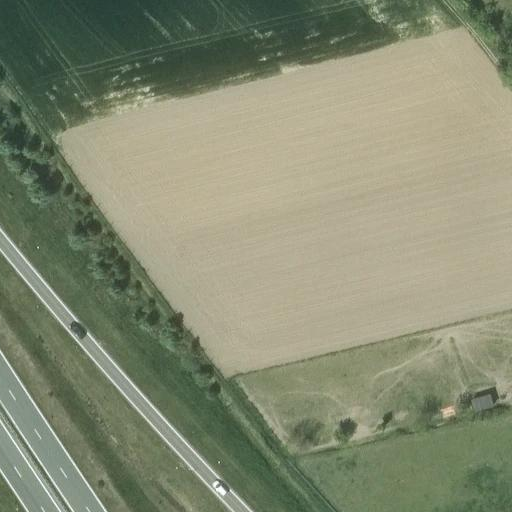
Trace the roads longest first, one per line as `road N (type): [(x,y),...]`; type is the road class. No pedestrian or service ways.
road 1 (trunk): [(243,511),(0,239)]
road 2 (trunk): [(89,511),(0,375)]
